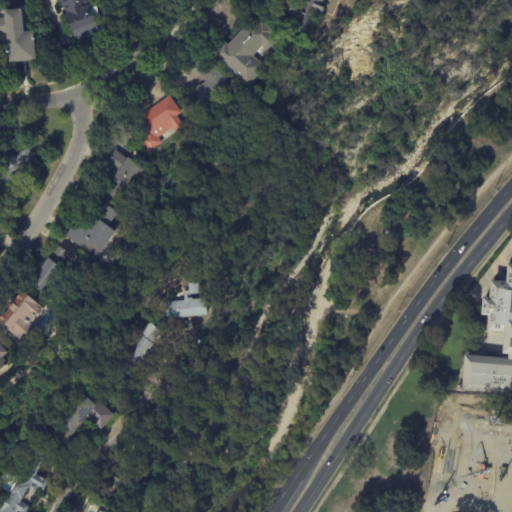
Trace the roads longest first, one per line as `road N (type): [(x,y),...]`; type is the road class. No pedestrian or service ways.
road 1 (primary): [(298,511),(440,298),(511,210)]
road 2 (primary): [(511,185),(427,288),(296,474)]
road 3 (residential): [(190,0),(164,38),(72,102),(0,102)]
road 4 (residential): [(56,511),(80,471),(121,433),(178,337)]
road 5 (residential): [(0,255),(76,145),(72,102)]
